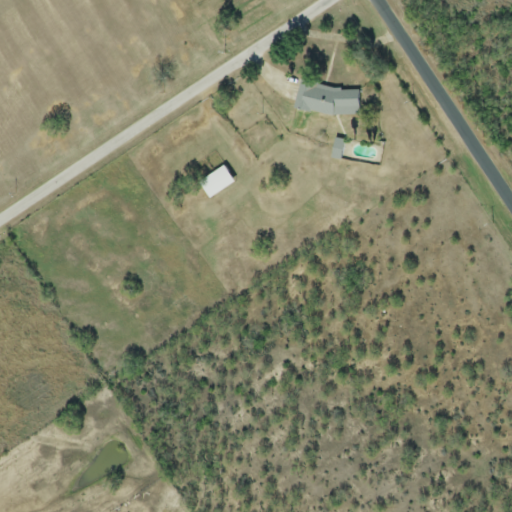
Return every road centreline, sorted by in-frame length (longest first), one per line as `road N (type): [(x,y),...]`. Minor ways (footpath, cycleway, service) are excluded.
road 1 (residential): [(0,229),(355,2)]
road 2 (residential): [(511,208),(379,11),(354,0)]
